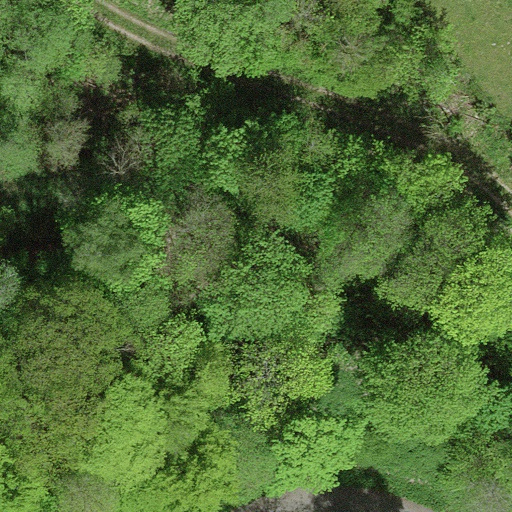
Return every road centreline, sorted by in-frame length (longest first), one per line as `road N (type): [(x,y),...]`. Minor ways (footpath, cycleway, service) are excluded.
road 1 (track): [(511,189),(433,129),(311,94),(101,0)]
road 2 (track): [(400,511),(328,494),(263,511)]
